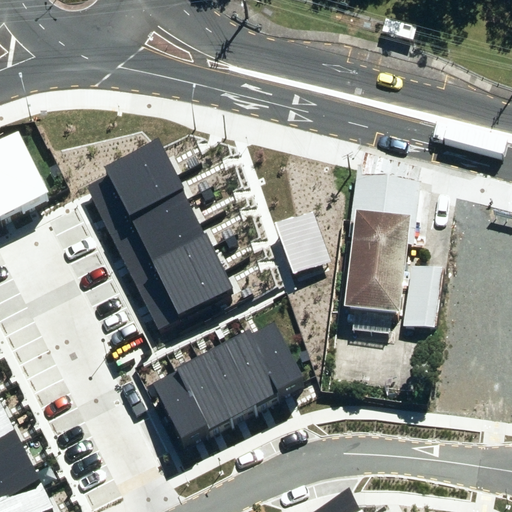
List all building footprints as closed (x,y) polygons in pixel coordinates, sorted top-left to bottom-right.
[(380,45),(403,51),(406,38),(384,32),(380,45)] [(48,192),(19,130),(0,139),(0,156),(23,204),(48,192)] [(88,187),(100,211),(175,174),(163,150),(88,187)] [(0,214),(23,204),(0,156),(0,214)] [(100,211),(112,236),(187,199),(175,174),(100,211)] [(343,316),(351,318),(404,325),(411,274),(423,190),(357,179),(349,244),(352,245),(343,316)] [(112,236),(124,259),(199,222),(187,199),(112,236)] [(312,209),(274,222),(293,274),(331,260),(312,209)] [(124,259),(135,282),(210,245),(199,222),(124,259)] [(135,282),(147,306),(222,268),(210,245),(135,282)] [(222,268),(147,306),(159,331),(235,294),(222,268)] [(443,273),(411,274),(404,325),(435,329),(443,273)] [(273,322),(249,334),(279,391),(302,378),(273,322)] [(253,404),(279,391),(249,334),(248,332),(222,345),(253,404)] [(253,404),(222,345),(200,357),(230,416),(253,404)] [(207,427),(230,416),(200,357),(177,369),(178,372),(207,427)] [(207,427),(178,372),(153,385),(182,441),(207,427)] [(0,405),(0,427),(10,423),(0,405)] [(10,423),(0,427),(0,456),(21,446),(10,423)] [(21,446),(0,456),(0,486),(34,470),(21,446)] [(34,470),(0,486),(0,511),(2,511),(44,491),(34,470)] [(53,511),(55,511),(44,491),(2,511),(53,511)] [(321,511),(354,511),(347,498),(321,511)]
